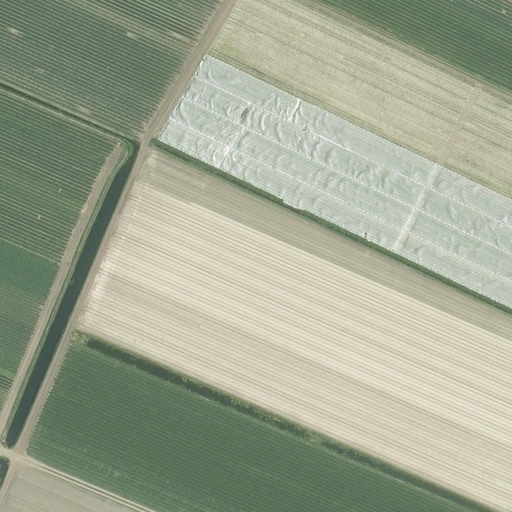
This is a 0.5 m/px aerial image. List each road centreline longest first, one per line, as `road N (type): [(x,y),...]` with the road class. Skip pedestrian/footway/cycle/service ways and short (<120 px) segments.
road 1 (track): [(13,455),(143,134),(224,0)]
road 2 (track): [(0,449),(147,511)]
